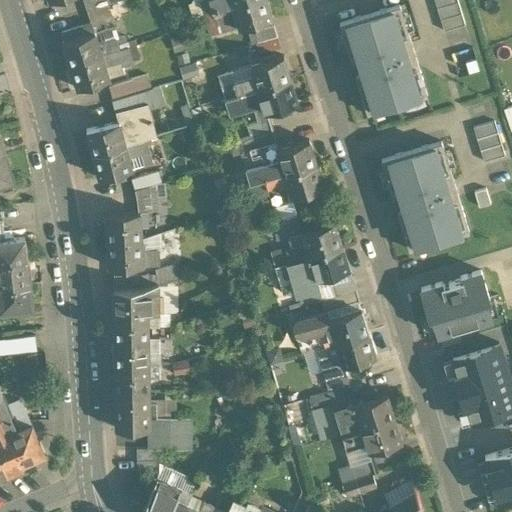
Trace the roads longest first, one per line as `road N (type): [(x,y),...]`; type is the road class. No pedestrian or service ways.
road 1 (residential): [(298,0),(460,511)]
road 2 (residential): [(5,0),(51,143),(75,259),(89,483)]
